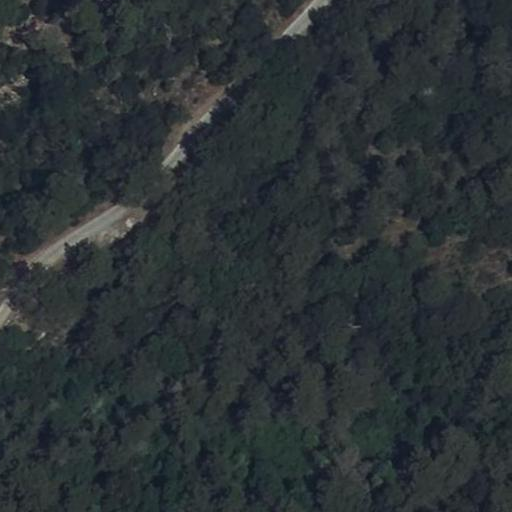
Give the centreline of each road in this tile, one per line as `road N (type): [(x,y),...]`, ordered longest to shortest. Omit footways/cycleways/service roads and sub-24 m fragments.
road 1 (unclassified): [(0,321),(38,266),(150,186),(318,0)]
road 2 (track): [(0,58),(113,0)]
